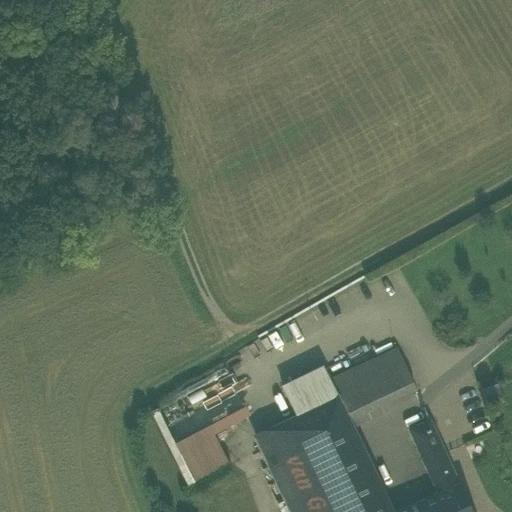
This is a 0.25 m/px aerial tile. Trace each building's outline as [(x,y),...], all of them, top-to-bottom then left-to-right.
[(394,351),(328,382),(337,398),(353,389),(366,415),(415,392),(397,353),(394,351)] [(223,368),(147,409),(150,414),(157,410),(226,373),(223,368)] [(296,417),(337,398),(328,382),(322,368),(281,388),(296,417)] [(497,384),(480,390),(487,410),(504,404),(497,384)] [(353,389),(337,398),(352,428),(368,420),(366,415),(353,389)] [(391,511),(352,428),(337,398),(296,417),(256,438),(291,511),(391,511)] [(157,410),(150,414),(187,487),(227,466),(209,434),(248,414),(245,407),(174,445),(157,410)] [(401,511),(469,511),(429,422),(409,431),(437,491),(435,496),(435,497),(401,511)]
